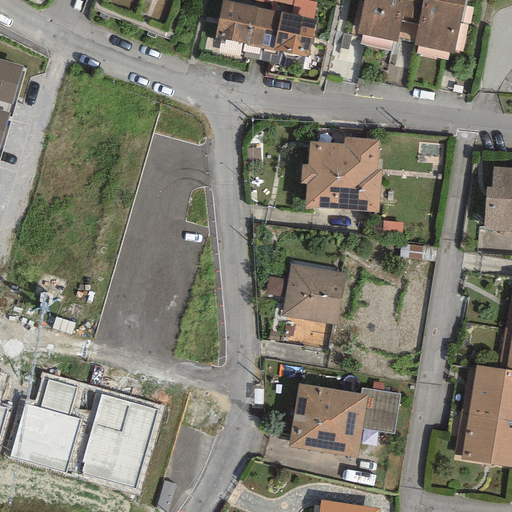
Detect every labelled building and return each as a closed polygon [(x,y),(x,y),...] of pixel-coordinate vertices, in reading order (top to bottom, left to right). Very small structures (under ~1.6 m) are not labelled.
[(363,0),(356,37),(397,45),(402,19),(406,0),(363,0)] [(406,0),(402,19),(419,23),(423,0),(406,0)] [(423,0),(419,23),(413,48),(454,57),(465,0),(423,0)] [(274,52),(281,14),(222,3),(215,40),(274,52)] [(317,21),(281,14),(274,52),(310,60),(317,21)] [(21,68),(0,62),(0,102),(11,106),(21,68)] [(0,145),(8,115),(0,113),(0,145)] [(343,146),(309,144),(305,208),(374,212),(379,142),(345,140),(343,146)] [(483,233),(511,234),(511,170),(487,169),(483,233)] [(346,275),(290,266),(282,318),(337,327),(346,275)] [(267,275),(266,293),(283,294),(285,276),(267,275)] [(511,378),(506,377),(506,372),(475,367),(460,461),(511,470),(511,378)] [(367,398),(298,387),(288,449),(357,460),(367,398)] [(378,511),(379,511),(320,502),(318,511),(378,511)]
